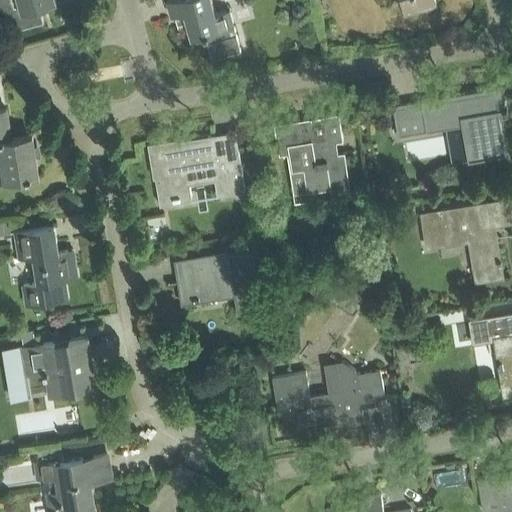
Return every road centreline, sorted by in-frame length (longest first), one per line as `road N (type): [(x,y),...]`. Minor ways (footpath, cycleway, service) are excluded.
road 1 (residential): [(252,468),(230,468),(150,424),(133,379),(106,167),(80,125)]
road 2 (residential): [(508,47),(163,102)]
road 3 (residential): [(252,468),(511,430)]
